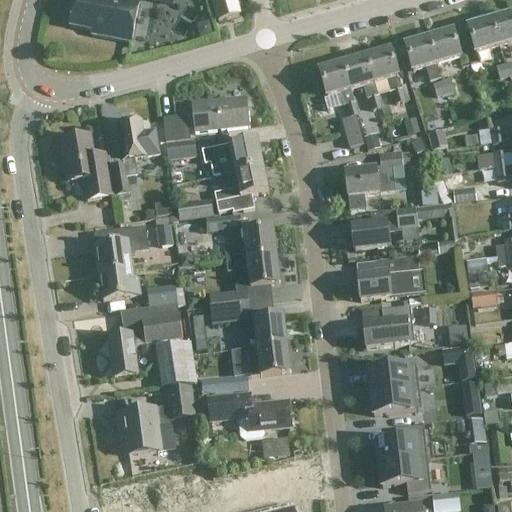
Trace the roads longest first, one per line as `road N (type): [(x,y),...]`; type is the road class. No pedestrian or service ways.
road 1 (residential): [(343,511),(305,178),(263,40)]
road 2 (residential): [(78,511),(17,148),(40,87)]
road 3 (tertiary): [(40,87),(72,91),(263,40)]
road 4 (primary): [(28,511),(0,302)]
road 5 (tertiary): [(263,40),(403,0)]
